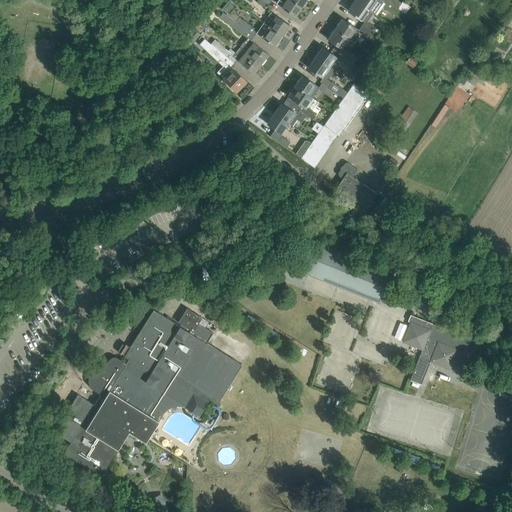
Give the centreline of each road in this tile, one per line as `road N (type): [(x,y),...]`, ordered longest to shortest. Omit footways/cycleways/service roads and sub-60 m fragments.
road 1 (residential): [(159,171),(265,90),(331,0)]
road 2 (unclassified): [(0,219),(159,171)]
road 3 (unknown): [(343,142),(319,175),(304,177),(236,117)]
